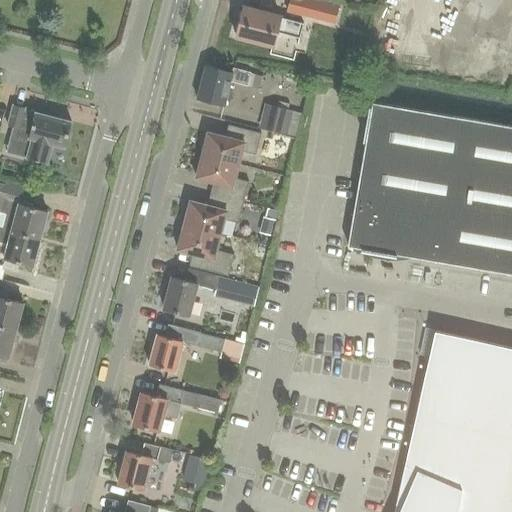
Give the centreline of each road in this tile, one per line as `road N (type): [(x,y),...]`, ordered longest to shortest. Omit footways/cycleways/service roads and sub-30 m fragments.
road 1 (residential): [(44,503),(77,493),(204,0)]
road 2 (residential): [(117,90),(6,511)]
road 3 (secondary): [(150,99),(44,503)]
road 4 (residential): [(0,59),(117,90)]
